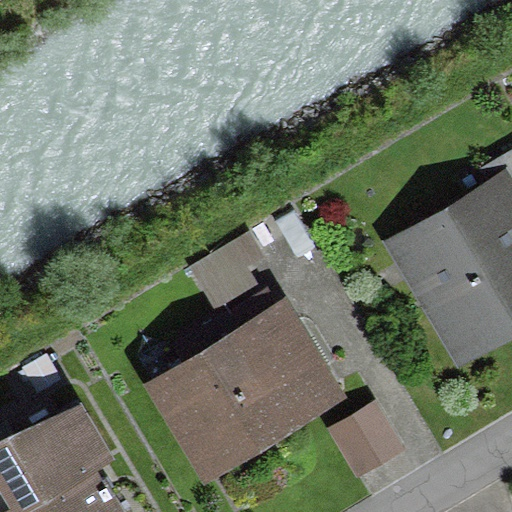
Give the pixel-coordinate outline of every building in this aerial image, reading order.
[(466,339),(511,312),(511,149),(482,168),(492,188),(406,238),(424,268),(417,273),(432,299),(440,295),(466,339)] [(251,231),(195,259),(207,283),(263,256),(251,231)] [(166,382),(210,455),(321,387),(263,294),(180,344),(193,366),(166,382)] [(331,428),(353,466),(396,440),(374,402),(331,428)] [(115,511),(104,493),(110,490),(105,481),(99,485),(85,461),(102,451),(75,406),(18,440),(11,430),(0,436),(0,511),(115,511)]
